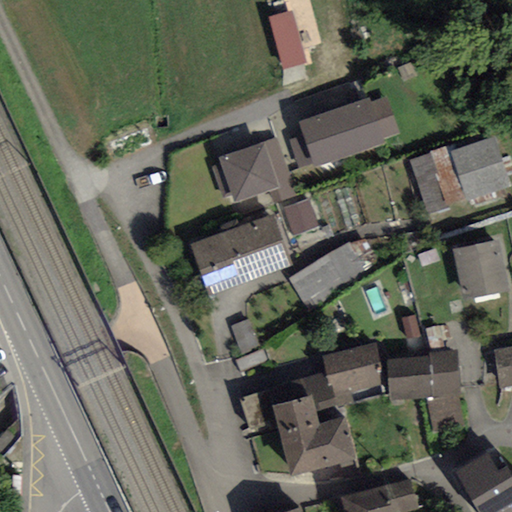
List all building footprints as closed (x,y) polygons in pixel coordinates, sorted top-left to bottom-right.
[(292,0),(298,18),(316,13),(312,0),(292,0)] [(270,19),(287,72),(311,64),(294,11),(270,19)] [(366,99),(300,122),(313,161),(379,138),(366,99)] [(451,143),(408,157),(427,216),(451,208),(449,203),(508,185),(492,136),(452,149),(451,143)] [(293,194),(274,139),(260,144),(273,183),(272,183),(277,199),(293,194)] [(260,144),(221,157),(234,196),(272,183),(273,183),(260,144)] [(287,208),(296,237),(323,228),(314,199),(287,208)] [(286,260),(270,216),(194,243),(203,268),(206,267),(214,286),(286,260)] [(365,237),(348,240),(289,275),(310,312),(377,262),(365,237)] [(502,282),(494,241),(455,249),(463,291),(502,282)] [(374,342),(321,355),(322,370),(334,405),(342,403),(349,402),(346,385),(382,377),(374,342)] [(511,345),(495,348),(499,381),(511,379),(511,345)] [(429,354),(386,357),(389,398),(460,393),(457,348),(429,350),(429,354)] [(322,370),(239,396),(247,426),(276,417),(279,428),(314,419),(312,413),(334,405),(322,370)] [(458,394),(429,400),(435,429),(464,423),(458,394)] [(279,428),(289,466),(336,454),(341,476),(359,472),(342,403),(334,405),(312,413),(314,419),(279,428)] [(497,466),(487,448),(457,465),(483,511),(504,511),(511,508),(511,469),(507,461),(497,466)] [(20,461),(11,461),(10,487),(19,487),(20,461)] [(408,478),(383,484),(390,511),(415,504),(408,478)] [(383,484),(341,495),(345,511),(390,511),(383,484)] [(437,496),(428,500),(432,509),(444,506),(437,496)]
